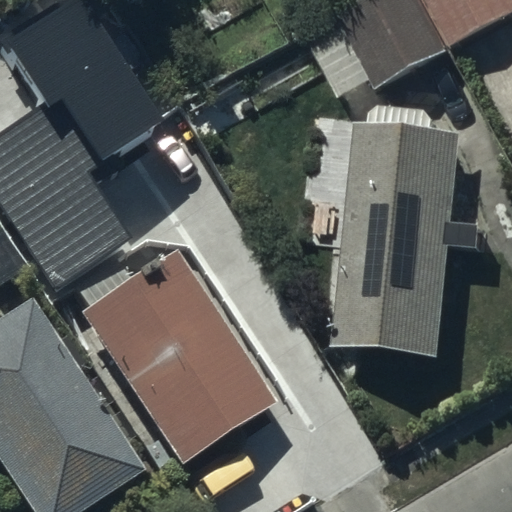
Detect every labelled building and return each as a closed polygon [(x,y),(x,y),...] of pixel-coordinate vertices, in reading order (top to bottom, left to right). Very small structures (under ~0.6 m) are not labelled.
[(511,0),(373,0),(375,3),(340,22),(380,96),(450,58),(448,54),(511,19),(511,0)] [(72,14),(27,39),(60,98),(72,91),(79,103),(106,88),(99,75),(104,72),(72,14)] [(160,91),(81,137),(127,217),(207,171),(160,91)] [(465,142),(359,131),(336,355),(442,366),(465,142)] [(178,259),(79,322),(179,478),(277,415),(178,259)] [(33,309),(0,329),(0,476),(23,511),(97,511),(144,482),(33,309)]
